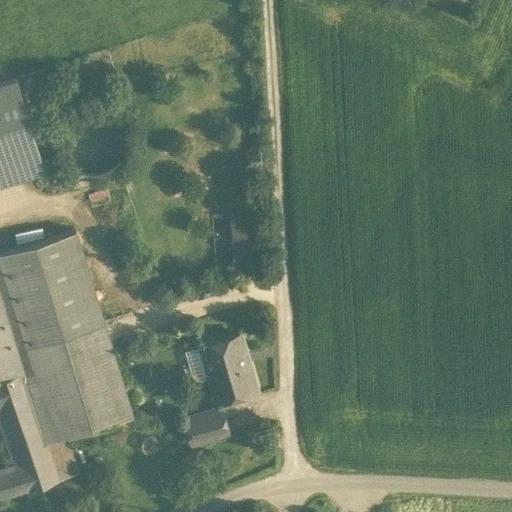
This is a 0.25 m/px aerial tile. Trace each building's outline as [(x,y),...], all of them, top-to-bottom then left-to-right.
[(16,78),(0,83),(0,166),(39,154),(16,78)] [(231,212),(213,213),(214,246),(233,245),(231,212)] [(254,257),(252,213),(233,214),(235,258),(254,257)] [(0,291),(17,348),(104,321),(76,229),(0,252),(0,291)] [(0,377),(24,370),(17,348),(0,291),(0,377)] [(24,370),(48,440),(65,435),(132,414),(104,321),(17,348),(24,370)] [(256,388),(240,334),(202,345),(216,393),(231,389),(233,395),(256,388)] [(24,370),(0,377),(0,416),(16,464),(25,489),(61,478),(48,440),(24,370)] [(231,389),(216,393),(218,399),(233,395),(231,389)] [(221,407),(185,417),(193,441),(228,431),(221,407)] [(77,473),(65,435),(48,440),(61,478),(77,473)] [(16,464),(0,469),(0,496),(25,489),(16,464)]
